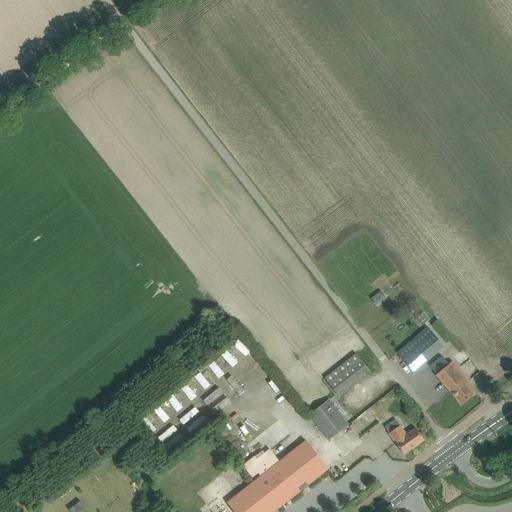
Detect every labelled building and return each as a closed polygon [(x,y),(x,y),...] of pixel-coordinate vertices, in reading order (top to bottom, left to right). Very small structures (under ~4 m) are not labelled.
[(386,298),(381,291),(371,298),(376,305),(386,298)] [(416,319),(422,326),(430,319),(424,312),(416,319)] [(398,353),(413,371),(444,346),(428,327),(398,353)] [(232,345),(246,355),(250,349),(236,339),(232,345)] [(232,366),(237,361),(226,349),(220,354),(232,366)] [(325,378),(340,397),(371,372),(356,354),(325,378)] [(431,368),(437,375),(461,404),(473,394),(465,384),(468,381),(452,362),(449,365),(443,358),(431,368)] [(213,360),(207,365),(218,378),(224,373),(213,360)] [(199,371),(193,376),(204,389),(210,384),(199,371)] [(186,382),(180,387),(190,400),(196,395),(186,382)] [(177,411),(183,406),(172,393),(166,399),(177,411)] [(309,415),(310,416),(329,440),(348,425),(333,405),(328,400),(326,402),(309,415)] [(159,404),(153,409),(163,422),(169,417),(159,404)] [(385,427),(404,454),(424,440),(416,429),(407,435),(396,419),(385,427)] [(260,476),(227,502),(235,511),(273,511),(301,491),(301,492),(309,486),(308,485),(328,469),(306,440),(279,461),(260,476)] [(263,451),(255,457),(256,459),(257,459),(258,461),(266,455),(263,451)]
